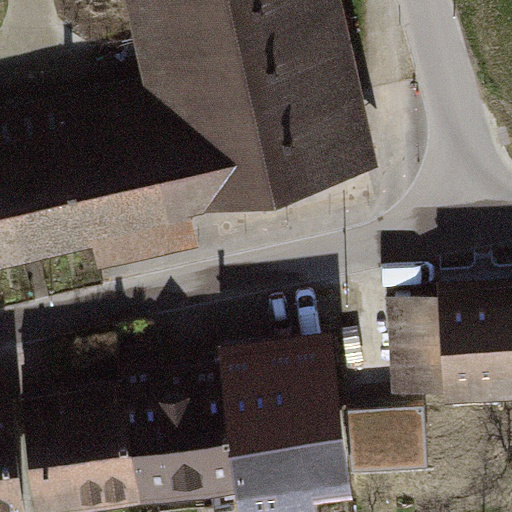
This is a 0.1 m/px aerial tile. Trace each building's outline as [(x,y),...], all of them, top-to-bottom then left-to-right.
[(134,0),(150,74),(0,105),(0,258),(108,235),(113,258),(200,240),(191,201),(387,159),(353,0),(134,0)] [(511,284),(444,289),(450,379),(511,374),(511,284)] [(450,379),(444,289),(393,292),(401,383),(450,379)] [(24,386),(39,506),(236,482),(239,511),(317,511),(314,484),(351,480),(332,325),(223,338),(226,359),(168,367),(165,344),(124,349),(127,373),(24,386)] [(0,497),(22,494),(6,377),(0,377),(0,497)] [(424,402),(355,406),(362,460),(428,458),(424,402)]
